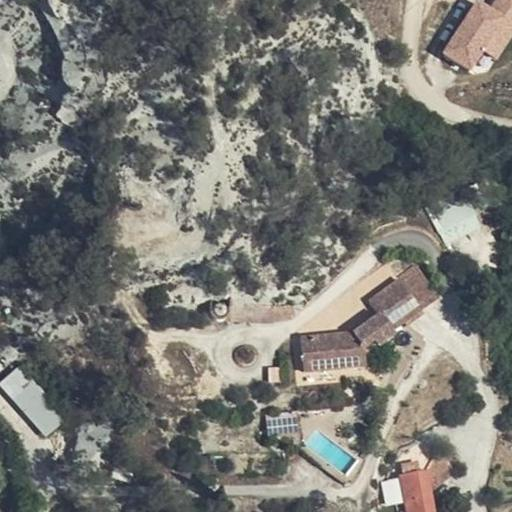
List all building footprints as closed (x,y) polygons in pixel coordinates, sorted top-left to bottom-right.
[(511,0),(496,0),(494,4),(487,0),(472,0),(443,53),(474,70),(485,51),(501,60),(511,39),(511,0)] [(428,205),(448,243),(481,226),(460,188),(428,205)] [(409,277),(427,305),(445,296),(425,264),(407,274),(409,277)] [(395,325),(427,305),(409,277),(378,298),(387,311),(355,328),(300,336),(306,368),(367,360),(367,350),(363,341),(375,334),(380,342),(398,330),(395,325)] [(279,303),(237,303),(237,316),(278,316),(279,303)] [(367,350),(380,342),(375,334),(363,341),(367,350)] [(49,435),(68,418),(19,364),(0,381),(49,435)] [(267,429),(284,436),(298,432),(302,409),(274,408),(267,429)] [(298,432),(284,436),(296,441),(298,432)] [(453,476),(451,455),(432,456),(434,478),(453,476)] [(436,511),(431,469),(403,473),(409,511),(436,511)]
